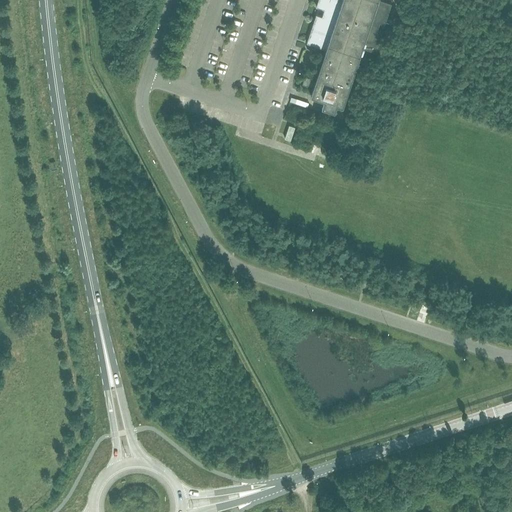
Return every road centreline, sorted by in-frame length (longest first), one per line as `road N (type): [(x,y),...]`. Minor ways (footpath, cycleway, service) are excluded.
road 1 (primary): [(106,352),(63,148),(44,0)]
road 2 (tertiary): [(269,488),(511,410)]
